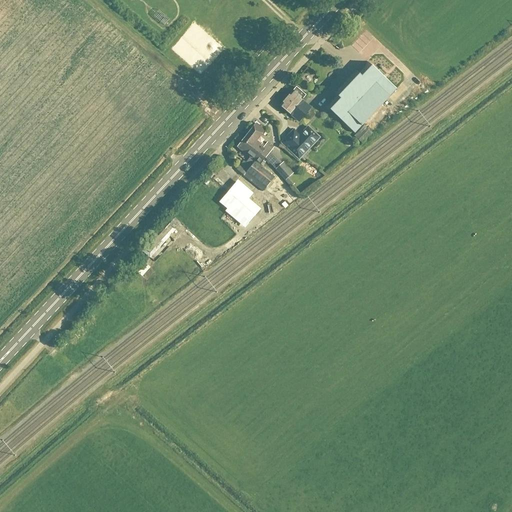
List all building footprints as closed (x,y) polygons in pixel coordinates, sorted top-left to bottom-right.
[(325,106),(354,134),(396,90),(367,62),(364,65),(366,67),(359,74),(354,70),(352,73),(353,75),(338,92),(336,90),(333,93),(337,97),(330,105),(328,103),(325,106)] [(299,123),(307,113),(310,109),(301,101),(305,96),(296,88),(280,107),(299,123)] [(256,125),(237,148),(250,159),(255,163),(259,166),(264,160),(270,152),(273,149),(267,144),(263,148),(256,142),(264,132),(256,125)] [(319,139),(308,128),(300,136),(294,131),(281,144),(291,154),(292,153),(300,159),(319,139)] [(244,163),(237,171),(243,176),(242,177),(262,193),(273,179),(254,163),(255,163),(250,159),(246,164),(244,163)] [(282,165),(276,170),(286,180),(291,175),(282,165)] [(226,185),(237,176),(229,168),(219,177),(226,185)] [(227,194),(219,203),(246,225),(249,225),(260,212),(246,200),(250,196),(236,183),(227,194)] [(172,229),(175,231),(180,225),(170,215),(141,247),(149,255),(172,229)] [(146,262),(137,271),(142,275),(151,267),(146,262)] [(78,326),(87,332),(90,327),(82,321),(78,326)]
